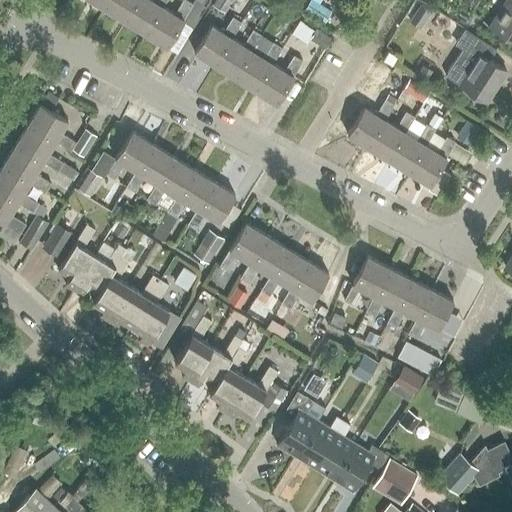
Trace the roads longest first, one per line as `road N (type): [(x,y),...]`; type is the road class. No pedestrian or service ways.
road 1 (residential): [(511,168),(457,250),(20,25)]
road 2 (residential): [(246,511),(0,284)]
